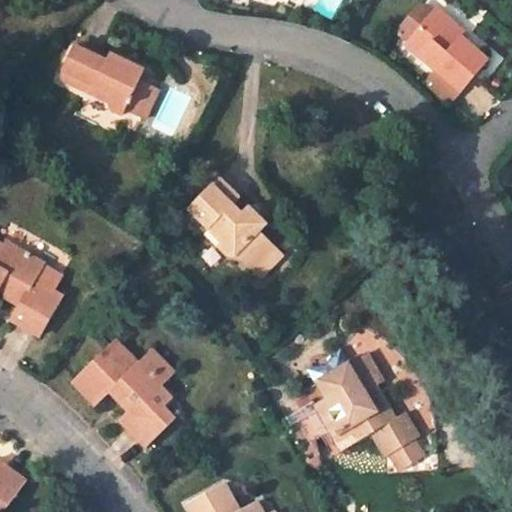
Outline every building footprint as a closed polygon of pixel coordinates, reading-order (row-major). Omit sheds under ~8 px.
[(458,37),(462,32),(439,12),(435,18),(458,37)] [(452,110),(491,64),(458,37),(435,18),(409,48),(446,79),(433,94),(452,110)] [(106,63),(75,48),(62,73),(81,82),(78,88),(110,104),(114,112),(124,117),(126,112),(141,119),(156,90),(141,82),(146,72),(110,55),(106,63)] [(260,233),(267,228),(248,209),(242,216),(232,207),(240,199),(220,180),(189,211),(222,244),(218,248),(228,259),(238,259),(257,278),(281,254),(260,233)] [(61,279),(43,269),(45,267),(6,244),(3,249),(0,246),(0,296),(20,308),(11,322),(39,338),(61,299),(52,293),(61,279)] [(139,364),(116,341),(73,383),(95,406),(108,393),(129,413),(120,422),(146,450),(176,421),(165,409),(173,401),(161,389),(146,372),(150,369),(142,361),(139,364)] [(161,389),(175,375),(152,351),(142,361),(150,369),(146,372),(161,389)] [(384,384),(368,355),(317,385),(325,400),(315,406),(336,440),(349,432),(356,445),(370,436),(385,460),(390,457),(417,441),(420,440),(406,416),(396,422),(377,389),(384,384)] [(343,452),(356,445),(349,432),(336,440),(343,452)] [(390,457),(399,473),(427,457),(417,441),(390,457)] [(0,511),(4,511),(26,483),(0,463),(0,511)] [(243,511),(239,511),(225,486),(187,507),(190,511),(260,511),(256,505),(243,511)]
